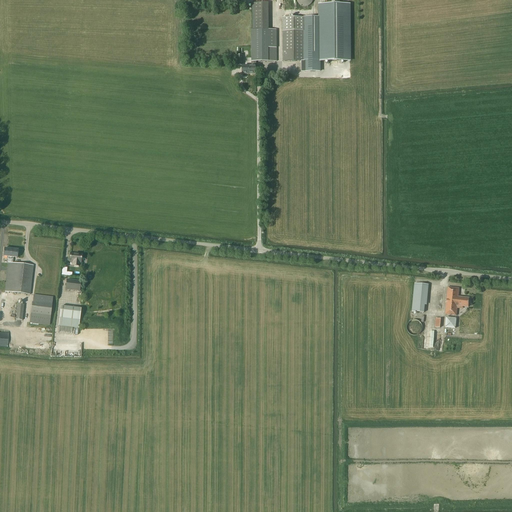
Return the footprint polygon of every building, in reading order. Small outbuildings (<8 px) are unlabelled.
[(252,62),(252,67),(256,67),(256,62),(277,62),(276,30),(269,30),(269,3),(252,3),(252,30),(251,30),(251,62),(252,62)] [(283,62),(302,61),(302,72),(320,72),(320,61),(350,61),(350,5),(320,5),(320,17),(283,18),(283,62)] [(18,250),(11,250),(10,263),(13,264),(13,258),(17,258),(18,250)] [(69,262),(81,263),(82,255),(70,254),(69,262)] [(33,266),(13,264),(10,263),(8,263),(6,282),(2,282),(0,298),(13,300),(14,293),(30,295),(33,266)] [(81,281),(66,279),(65,290),(80,292),(81,281)] [(427,285),(414,284),(412,312),(424,313),(427,285)] [(459,288),(448,287),(445,315),(456,316),(457,306),(468,308),(469,299),(469,298),(458,297),(459,288)] [(33,302),(32,302),(29,323),(50,325),(53,297),(34,295),(33,302)] [(18,304),(16,320),(22,321),(24,305),(18,304)] [(79,329),(81,309),(61,307),(59,326),(79,329)] [(457,318),(446,317),(445,328),(456,329),(457,318)] [(421,329),(421,327),(421,325),(421,324),(420,322),(419,321),(418,320),(417,319),(416,319),(414,319),(412,319),(410,319),(409,320),(408,321),(407,322),(406,323),(406,325),(405,326),(405,328),(406,330),(407,331),(407,332),(409,333),(410,334),(411,335),(413,335),(415,335),(416,334),(418,334),(419,333),(420,332),(421,330),(421,329)] [(9,333),(0,332),(0,346),(8,347),(9,333)]
